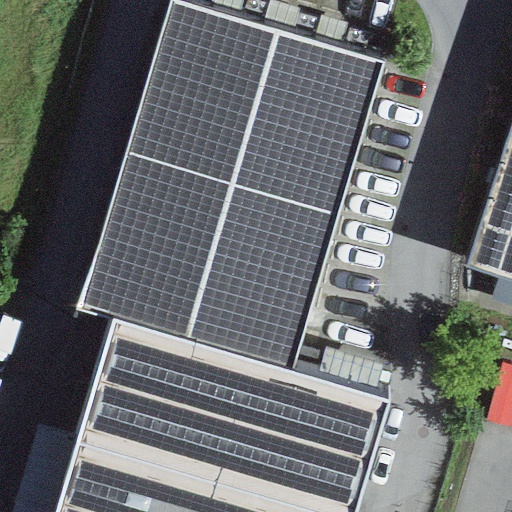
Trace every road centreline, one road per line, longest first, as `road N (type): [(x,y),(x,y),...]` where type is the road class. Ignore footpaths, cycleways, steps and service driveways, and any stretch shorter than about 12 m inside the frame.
road 1 (unknown): [(388,511),(426,406),(434,348),(419,208),(457,0)]
road 2 (unknown): [(146,0),(0,443)]
